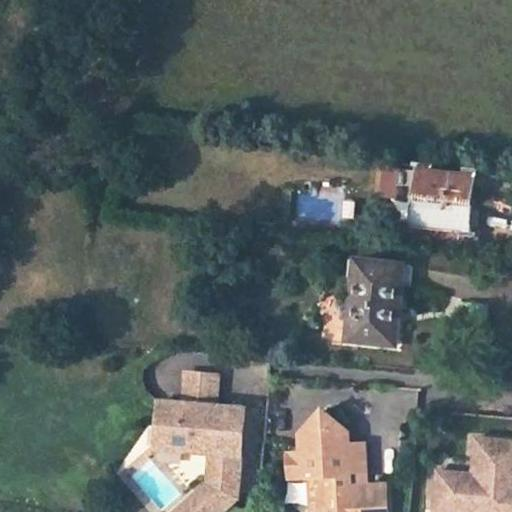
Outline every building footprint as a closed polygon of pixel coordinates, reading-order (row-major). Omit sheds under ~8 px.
[(166,167),(152,166),(151,181),(165,183),(166,167)] [(420,192),(422,169),(404,167),(402,190),(420,192)] [(469,195),(471,174),(422,169),(420,192),(417,219),(464,224),(472,225),(474,203),(468,203),(469,195)] [(480,235),(484,197),(476,196),(469,195),(468,203),(474,203),(472,225),(464,224),(463,234),(480,235)] [(360,297),(364,260),(353,259),(349,296),(355,297),(360,297)] [(405,281),(407,264),(364,260),(360,297),(355,297),(350,338),(397,344),(405,281)] [(414,282),(415,265),(407,264),(405,281),(414,282)] [(224,372),(168,367),(165,395),(221,400),(224,372)] [(221,400),(165,395),(163,421),(178,423),(178,417),(188,418),(186,438),(211,440),(208,476),(180,506),(185,511),(218,511),(242,492),(250,402),(235,401),(234,411),(220,410),(221,400)] [(321,405),(300,431),(301,450),(293,451),(294,474),(310,473),(311,502),(322,511),(389,511),(388,482),(367,483),(362,488),(349,478),(347,435),(346,426),(321,405)] [(363,435),(347,435),(349,478),(362,488),(367,483),(363,435)] [(511,511),(511,438),(478,435),(475,471),(440,468),(436,509),(465,511),(511,511)] [(294,474),(293,451),(284,451),(285,474),(294,474)] [(322,511),(311,502),(312,511),(322,511)]
